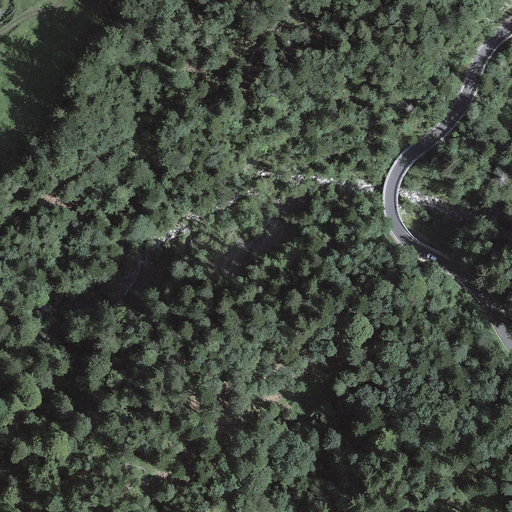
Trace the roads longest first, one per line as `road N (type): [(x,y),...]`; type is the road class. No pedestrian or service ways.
road 1 (tertiary): [(511,27),(485,51),(457,111),(401,164),(389,199),(402,235),(482,293),(511,341)]
road 2 (track): [(154,511),(0,425)]
